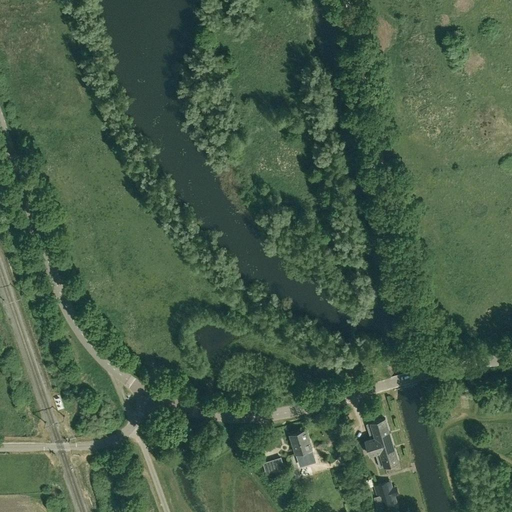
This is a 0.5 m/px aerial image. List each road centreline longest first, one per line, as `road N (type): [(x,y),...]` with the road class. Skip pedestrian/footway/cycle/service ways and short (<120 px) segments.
road 1 (track): [(431,372),(348,0)]
road 2 (tertiary): [(149,393),(208,416),(269,418),(431,372),(511,360)]
road 3 (tertiary): [(149,393),(106,363),(77,328),(50,273),(0,122)]
road 4 (unclassified): [(149,393),(136,423),(110,442),(0,447)]
